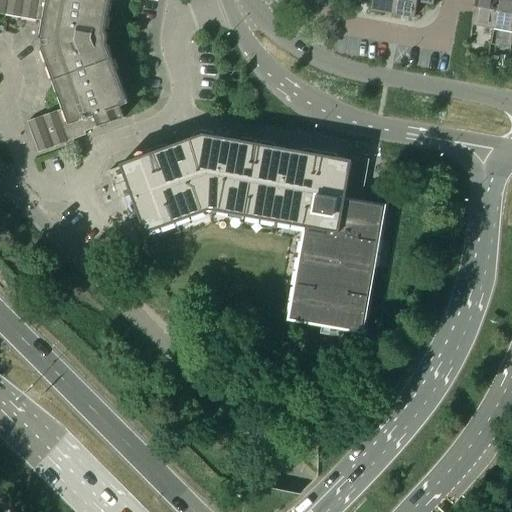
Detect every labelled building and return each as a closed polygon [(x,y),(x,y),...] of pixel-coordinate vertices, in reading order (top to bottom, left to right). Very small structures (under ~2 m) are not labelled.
[(106,33),(111,0),(0,0),(0,13),(44,21),(40,43),(64,109),(27,122),(38,153),(86,135),(85,132),(125,118),(121,107),(129,104),(107,42),(105,43),(103,38),(104,32),(106,33)] [(393,14),(395,0),(373,0),(372,10),(393,14)] [(433,4),(434,0),(395,0),(393,14),(415,17),(417,1),(424,3),(424,0),(432,0),(432,4),(433,4)] [(511,0),(476,0),(469,43),(511,51),(511,0)] [(122,167),(108,172),(119,200),(132,195),(146,234),(163,227),(163,226),(162,224),(174,219),(175,222),(175,223),(178,222),(178,221),(177,218),(189,214),(190,216),(190,218),(207,211),(211,212),(214,211),(231,214),(232,213),(232,210),(245,212),(244,215),(244,216),(248,217),(248,216),(249,213),(261,215),(261,218),(261,219),(294,225),(294,224),(294,221),(306,223),(305,226),(305,227),(306,227),(306,228),(307,228),(310,229),(308,241),(305,240),(304,240),(298,273),(299,273),(302,273),(300,286),(297,286),(296,285),(295,289),(297,289),(299,289),(297,302),(294,301),(293,301),(290,319),(363,332),(366,314),(365,314),(362,313),(364,301),(367,301),(368,301),(369,298),(368,298),(365,298),(367,285),(370,285),(371,286),(377,253),(376,252),(373,252),(375,239),(378,240),(379,240),(380,237),(379,237),(376,236),(378,223),(381,224),(382,224),(385,206),(359,201),(364,172),(351,169),(353,160),(211,135),(211,136),(211,139),(204,138),(198,140),(197,138),(197,136),(121,164),(122,167)]
